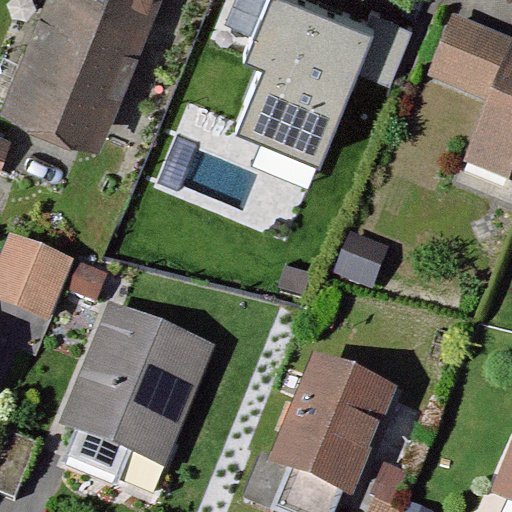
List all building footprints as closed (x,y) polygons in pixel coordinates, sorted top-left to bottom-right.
[(104,131),(158,0),(54,0),(15,95),(104,131)] [(254,38),(262,0),(225,0),(219,30),(254,38)] [(497,110),(511,72),(511,47),(495,40),(471,99),(497,110)] [(476,162),(511,176),(511,72),(497,110),(476,162)] [(233,110),(219,145),(250,158),(265,123),(233,110)] [(0,120),(0,171),(1,172),(19,129),(0,120)] [(14,228),(0,263),(0,294),(54,316),(79,253),(14,228)] [(220,353),(122,313),(76,425),(86,429),(75,457),(118,475),(130,446),(175,464),(220,353)] [(342,502),(386,393),(319,366),(275,476),(290,482),(278,511),(323,511),(330,497),(342,502)] [(43,442),(12,431),(0,462),(0,486),(23,495),(43,442)] [(511,507),(511,467),(497,502),(511,507)]
